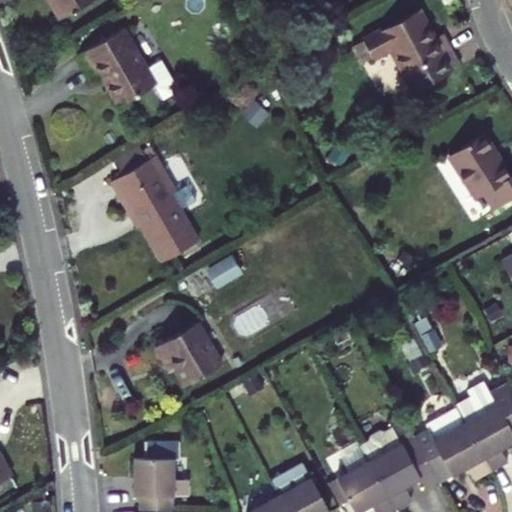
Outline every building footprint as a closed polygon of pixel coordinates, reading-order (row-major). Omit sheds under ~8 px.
[(56,0),(65,16),(93,0),(56,0)] [(427,5),(370,35),(380,53),(397,44),(421,89),(468,64),(450,29),(442,34),(427,5)] [(118,24),(77,54),(88,81),(107,71),(124,101),(161,80),(170,95),(178,90),(181,80),(167,56),(148,67),(118,24)] [(495,202),(511,191),(511,167),(510,169),(484,127),(450,149),(477,191),(485,186),(495,202)] [(155,152),(112,177),(132,213),(136,211),(162,256),(197,235),(171,190),(175,187),(155,152)] [(197,313),(155,337),(162,350),(167,347),(183,374),(220,352),(197,313)] [(477,387),(460,396),(464,404),(497,463),(511,454),(511,451),(506,441),(511,437),(511,371),(494,381),(488,371),(473,379),(477,387)] [(464,404),(418,429),(444,475),(472,459),(479,473),(497,463),(464,404)] [(418,429),(373,454),(401,503),(417,494),(409,479),(425,471),(431,482),(444,475),(418,429)] [(155,453),(145,453),(145,491),(151,491),(151,506),(185,506),(185,493),(199,493),(199,477),(185,477),(185,453),(191,453),(191,437),(155,436),(155,453)] [(0,478),(17,469),(4,445),(0,447),(0,478)] [(384,511),(401,503),(373,454),(341,472),(360,507),(375,499),(382,511),(384,511)] [(276,475),(283,488),(316,470),(308,456),(276,475)] [(316,470),(283,488),(296,511),(322,511),(336,505),(316,470)] [(296,511),(283,488),(251,506),(254,511),(296,511)] [(199,493),(185,493),(185,506),(199,506),(199,493)]
